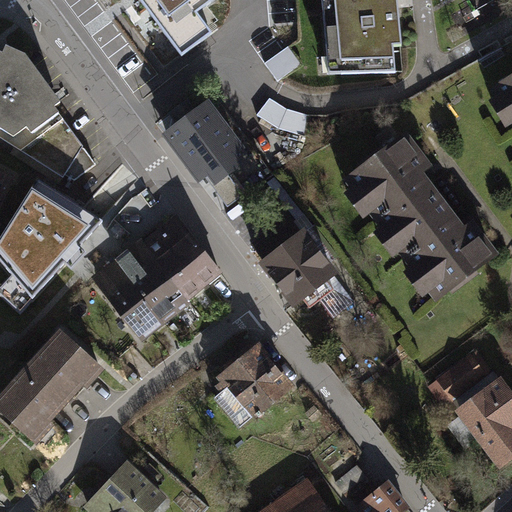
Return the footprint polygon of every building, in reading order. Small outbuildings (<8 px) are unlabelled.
[(139,0),(182,58),(212,35),(197,15),(216,0),(139,0)] [(321,0),(327,56),(339,55),(341,74),(396,74),(393,47),(402,47),(397,0),(321,0)] [(301,65),(288,47),(264,64),(277,82),(301,65)] [(3,55),(0,53),(0,137),(63,177),(64,175),(74,181),(96,165),(53,107),(60,103),(25,56),(6,48),(3,55)] [(339,55),(327,56),(329,75),(341,74),(339,55)] [(511,78),(496,89),(511,115),(511,78)] [(204,108),(196,97),(185,105),(173,114),(182,126),(168,136),(200,178),(203,175),(230,155),(239,149),(207,107),(204,108)] [(394,238),(440,203),(426,185),(420,189),(412,179),(427,168),(404,138),(385,153),(383,151),(359,169),(360,171),(349,180),(394,238)] [(230,155),(203,175),(227,207),(243,195),(228,175),(239,167),(230,155)] [(0,202),(10,182),(0,177),(0,202)] [(102,222),(39,181),(0,243),(0,260),(32,299),(102,222)] [(454,222),(440,203),(394,238),(438,297),(449,289),(451,291),(475,272),(474,270),(493,256),(471,226),(456,237),(448,226),(454,222)] [(178,220),(132,256),(173,308),(185,298),(158,261),(190,234),(178,220)] [(301,234),(290,221),(282,227),(281,226),(254,246),(265,262),(263,263),(295,304),(313,290),(333,317),(353,302),(332,275),(334,274),(302,233),(301,234)] [(158,261),(185,298),(219,270),(190,234),(158,261)] [(132,256),(120,266),(160,317),(173,308),(132,256)] [(160,317),(120,266),(117,262),(111,266),(115,270),(100,282),(141,333),(160,317)] [(97,365),(61,333),(0,400),(0,410),(31,438),(69,396),(74,398),(100,370),(96,366),(97,365)] [(289,388),(257,348),(221,377),(225,380),(218,386),(223,391),(215,397),(240,427),(256,414),(259,417),(262,415),(259,412),(289,388)] [(484,374),(471,357),(439,381),(452,398),(484,374)] [(461,411),(500,381),(491,369),(484,374),(452,398),(439,381),(438,379),(428,386),(443,405),(450,399),(459,411),(461,411)] [(511,427),(511,396),(500,381),(461,411),(463,414),(481,438),(501,464),(511,456),(511,429),(511,428),(511,427)] [(481,438),(463,414),(446,426),(465,450),(481,438)] [(111,480),(88,505),(95,511),(104,511),(110,506),(116,511),(149,511),(162,499),(126,465),(112,481),(111,480)] [(367,481),(356,467),(336,483),(348,497),(367,481)] [(329,511),(308,482),(288,496),(289,497),(267,511),(329,511)] [(401,511),(406,508),(388,483),(356,508),(359,511),(401,511)]
